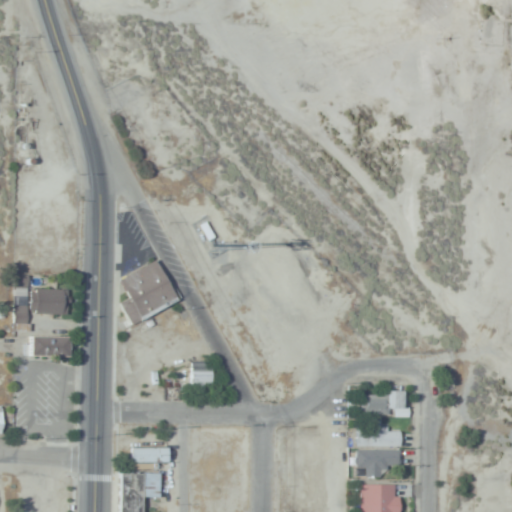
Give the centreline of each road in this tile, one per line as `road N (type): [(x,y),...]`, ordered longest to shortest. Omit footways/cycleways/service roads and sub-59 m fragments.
road 1 (primary): [(98,411),(97,178),(49,0)]
road 2 (residential): [(98,411),(261,416),(287,410),(351,371),(414,367)]
road 3 (residential): [(91,143),(117,168),(261,416)]
road 4 (residential): [(427,511),(427,401),(414,367)]
